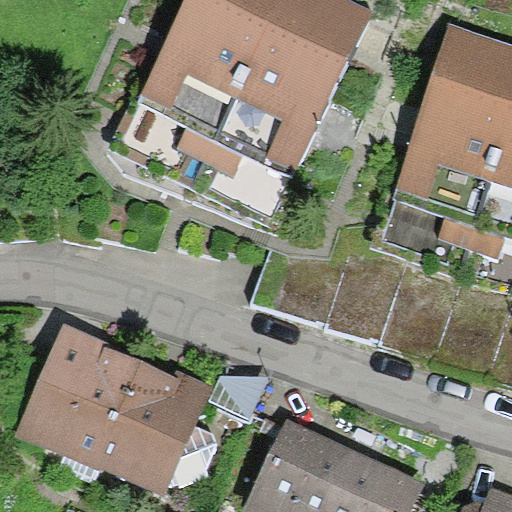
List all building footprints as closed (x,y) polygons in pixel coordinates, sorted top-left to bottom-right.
[(188,171),(269,0),(174,0),(136,81),(110,135),(188,171)] [(269,0),(188,171),(269,210),(296,153),(369,0),(269,0)] [(456,258),(511,83),(511,37),(445,16),(376,232),(456,258)] [(511,83),(456,258),(511,275),(511,83)] [(0,216),(52,216),(53,162),(0,161),(0,216)] [(511,280),(281,206),(255,284),(511,367),(511,280)] [(93,447),(134,362),(67,330),(24,419),(91,451),(93,447)] [(134,362),(93,447),(160,477),(164,470),(195,470),(213,427),(189,416),(200,393),(134,362)] [(208,392),(244,408),(264,369),(223,363),(208,392)] [(266,511),(311,511),(345,444),(283,414),(241,499),(266,511)] [(345,444),(311,511),(403,511),(419,481),(345,444)] [(511,511),(511,492),(489,484),(484,497),(466,490),(457,511),(511,511)] [(91,511),(62,499),(56,511),(91,511)]
